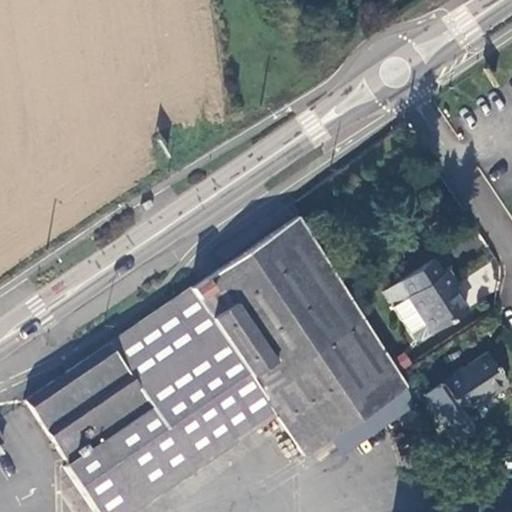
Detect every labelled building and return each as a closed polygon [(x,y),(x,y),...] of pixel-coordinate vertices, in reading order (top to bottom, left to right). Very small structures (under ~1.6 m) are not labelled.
[(298,217),(24,400),(68,465),(62,467),(93,511),(127,511),(274,415),(303,455),(327,438),(404,385),(298,217)] [(440,273),(432,260),(384,291),(394,306),(407,298),(430,333),(464,311),(451,289),(455,286),(446,271),(440,273)] [(420,339),(430,333),(407,298),(394,306),(414,338),(420,339)] [(506,383),(487,353),(424,395),(456,441),(468,433),(468,426),(461,413),(506,383)] [(339,456),(411,406),(404,385),(327,438),(339,456)]
